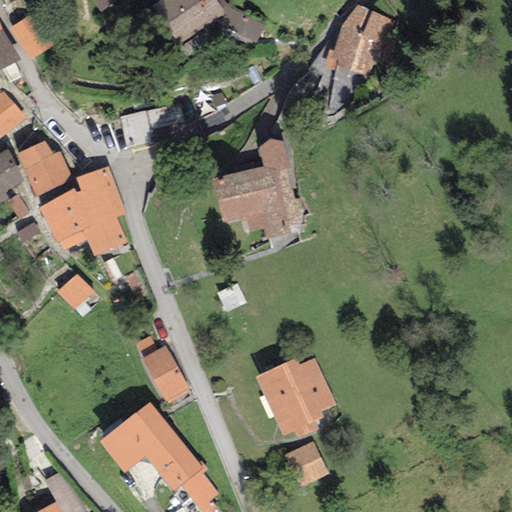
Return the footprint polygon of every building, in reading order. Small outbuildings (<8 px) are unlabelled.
[(91,0),(99,10),(113,0),(91,0)] [(213,0),(167,0),(155,9),(176,40),(220,10),(213,0)] [(50,46),(31,19),(12,32),(31,60),(50,46)] [(0,76),(24,62),(0,22),(0,76)] [(1,96),(0,96),(0,140),(23,121),(1,96)] [(160,113),(125,119),(130,150),(165,144),(160,113)] [(48,144),(19,157),(38,198),(67,185),(48,144)] [(0,194),(19,183),(4,158),(0,160),(0,194)] [(285,169),(216,185),(226,228),(295,212),(285,169)] [(84,194),(43,213),(60,249),(86,236),(96,258),(123,245),(112,221),(125,215),(105,174),(80,186),(84,194)] [(18,222),(27,216),(16,200),(8,206),(18,222)] [(32,225),(16,233),(21,243),(37,234),(32,225)] [(113,264),(104,268),(112,283),(120,279),(113,264)] [(76,280),(61,295),(77,312),(93,297),(76,280)] [(159,354),(141,364),(166,403),(183,393),(159,354)] [(309,359),(261,383),(287,435),(335,411),(309,359)] [(210,494),(148,414),(103,449),(123,474),(146,456),(188,511),(210,494)] [(325,470),(313,449),(289,463),(301,484),(325,470)] [(58,506),(47,511),(76,511),(61,483),(49,489),(58,506)]
